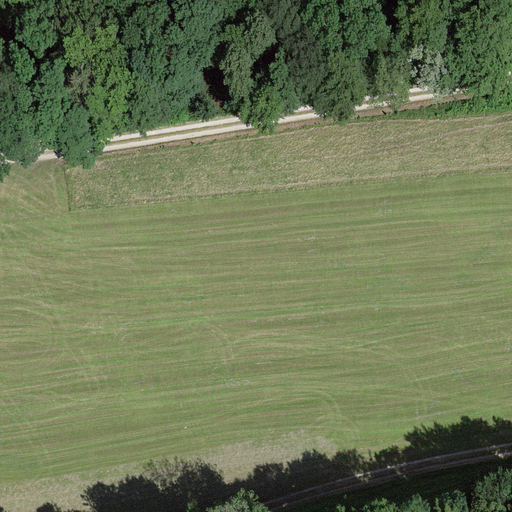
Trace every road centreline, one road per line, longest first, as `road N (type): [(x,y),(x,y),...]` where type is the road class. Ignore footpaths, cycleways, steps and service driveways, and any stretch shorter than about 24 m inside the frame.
road 1 (track): [(511,76),(0,159)]
road 2 (track): [(286,511),(511,462)]
